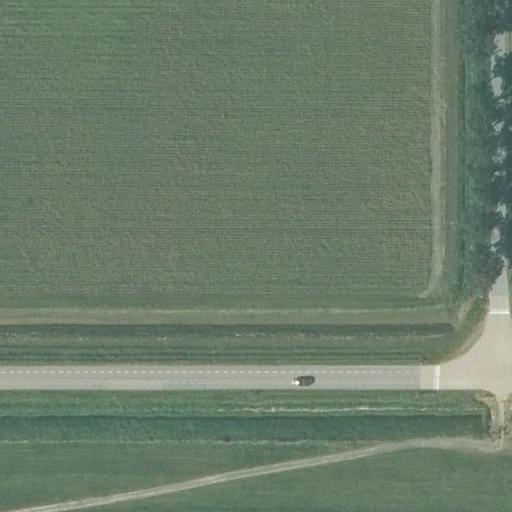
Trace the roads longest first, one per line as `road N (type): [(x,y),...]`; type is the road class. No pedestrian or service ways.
road 1 (unclassified): [(499,378),(0,379)]
road 2 (unclassified): [(499,378),(498,0)]
